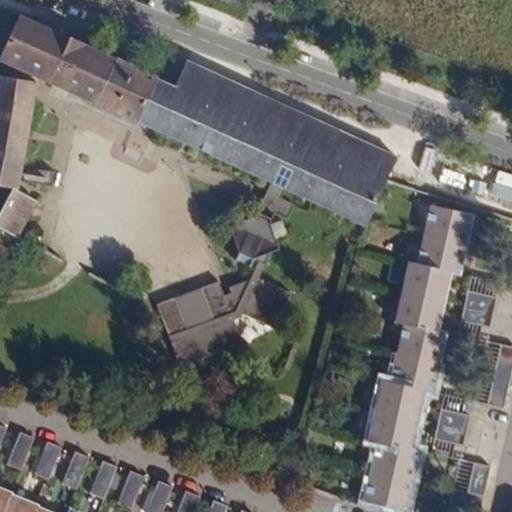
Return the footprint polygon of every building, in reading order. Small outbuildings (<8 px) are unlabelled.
[(1,61),(98,106),(119,61),(20,17),(1,61)] [(157,78),(119,61),(98,106),(137,124),(156,81),(157,78)] [(156,81),(136,130),(142,133),(366,229),(397,160),(187,65),(178,92),(166,86),(156,81)] [(38,84),(0,76),(0,185),(15,188),(0,216),(0,229),(19,240),(39,202),(19,192),(38,84)] [(56,178),(31,174),(29,183),(55,188),(56,178)] [(296,195),(270,184),(255,220),(230,229),(239,253),(235,262),(248,269),(251,262),(257,264),(248,283),(228,291),(231,299),(223,301),(218,287),(156,308),(179,371),(239,349),(231,325),(239,323),(242,318),(274,332),(290,299),(257,282),(284,220),(297,225),(303,211),(291,205),(296,195)] [(467,216),(425,207),(413,263),(404,261),(392,323),(400,325),(387,384),(379,382),(367,440),(375,442),(363,501),(405,510),(417,451),(410,450),(422,392),(430,394),(442,334),(434,332),(447,271),(456,272),(467,216)] [(496,297),(467,291),(461,321),(490,327),(496,297)] [(511,364),(511,349),(499,347),(487,405),(502,409),(511,364)] [(471,417),(442,411),(436,439),(464,445),(471,417)] [(34,438),(20,432),(7,465),(21,470),(34,438)] [(62,449),(48,443),(35,475),(49,480),(62,449)] [(89,459),(75,454),(63,486),(76,491),(89,459)] [(116,469),(104,464),(91,496),(103,501),(116,469)] [(480,511),(490,467),(473,464),(467,493),(454,491),(452,506),(478,511),(480,511)] [(143,479),(130,474),(117,505),(131,511),(143,479)] [(162,511),(172,488),(159,483),(146,511),(162,511)] [(0,511),(3,511),(10,496),(0,491),(0,511)] [(194,511),(200,499),(186,494),(178,511),(194,511)] [(36,511),(38,509),(12,497),(10,496),(3,511),(36,511)] [(227,511),(229,508),(216,502),(212,511),(227,511)]
